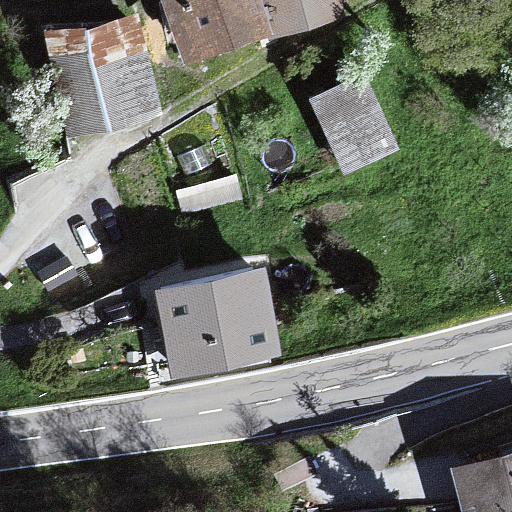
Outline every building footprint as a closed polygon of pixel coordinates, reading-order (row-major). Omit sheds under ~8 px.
[(256,0),(159,0),(181,67),(269,39),(256,0)] [(340,0),(263,0),(274,39),(346,20),(340,0)] [(47,30),(73,135),(164,113),(138,8),(47,30)] [(360,79),(304,104),(340,184),(396,160),(360,79)] [(260,269),(154,293),(176,388),(281,364),(260,269)] [(511,511),(511,450),(442,469),(454,511),(511,511)]
